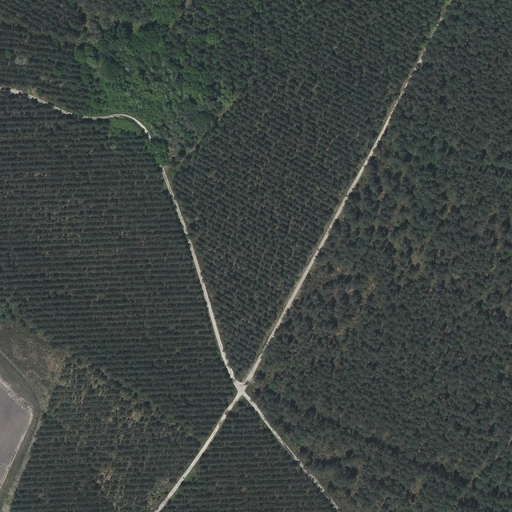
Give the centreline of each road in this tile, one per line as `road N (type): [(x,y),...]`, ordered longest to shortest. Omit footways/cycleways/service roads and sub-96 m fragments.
road 1 (track): [(455,0),(249,377),(156,511)]
road 2 (track): [(122,114),(154,139),(234,380),(339,511)]
road 3 (track): [(511,493),(475,484),(249,377)]
road 4 (track): [(144,51),(67,41),(0,20)]
road 5 (track): [(122,114),(144,51),(183,0)]
road 6 (track): [(0,90),(25,92),(85,119),(122,114)]
